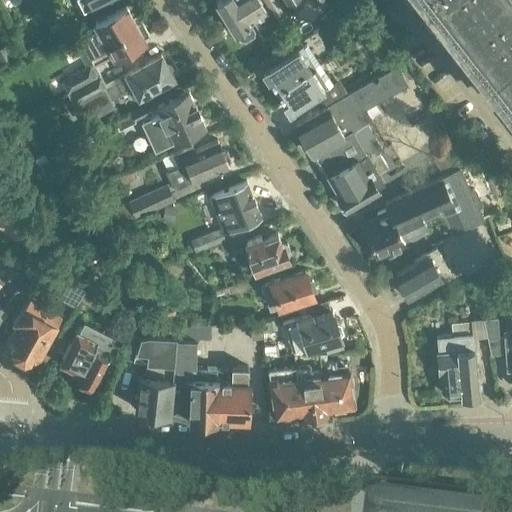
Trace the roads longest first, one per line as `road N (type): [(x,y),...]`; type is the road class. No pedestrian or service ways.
road 1 (residential): [(390,441),(392,368),(382,323),(170,0)]
road 2 (tertiary): [(11,435),(218,448),(390,441)]
road 3 (tertiary): [(390,441),(511,440)]
